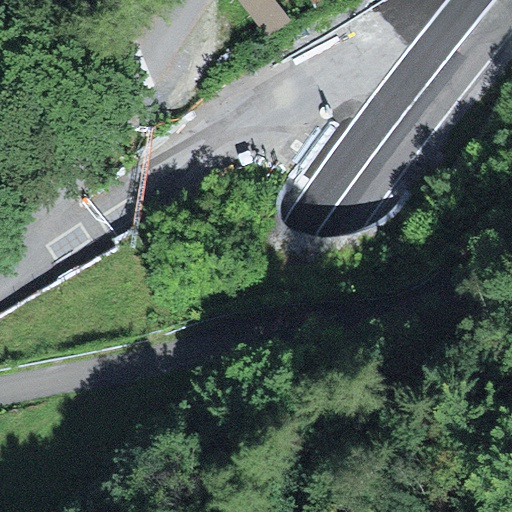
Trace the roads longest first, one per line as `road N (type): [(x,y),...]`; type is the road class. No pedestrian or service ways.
road 1 (trunk): [(496,0),(330,211),(148,511)]
road 2 (unclassified): [(0,388),(351,323),(452,293),(511,250)]
